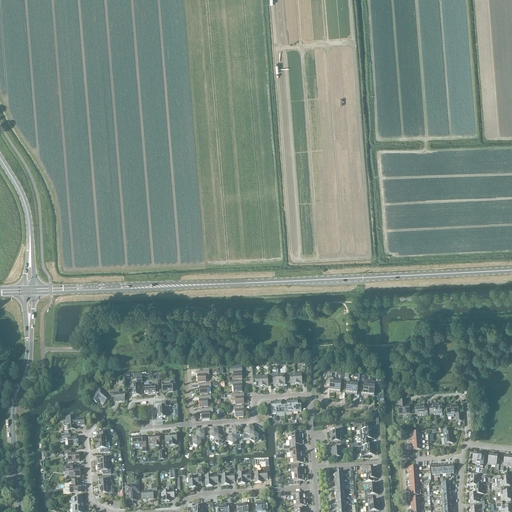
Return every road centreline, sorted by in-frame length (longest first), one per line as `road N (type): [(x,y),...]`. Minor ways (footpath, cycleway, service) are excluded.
road 1 (secondary): [(29,290),(511,270)]
road 2 (residential): [(117,511),(91,501),(88,432),(112,410),(128,409),(155,427),(192,424)]
road 3 (tertiary): [(16,477),(11,410),(26,370),(29,290)]
road 4 (residential): [(179,511),(203,494),(315,487)]
road 5 (tertiary): [(29,290),(29,219),(0,159)]
